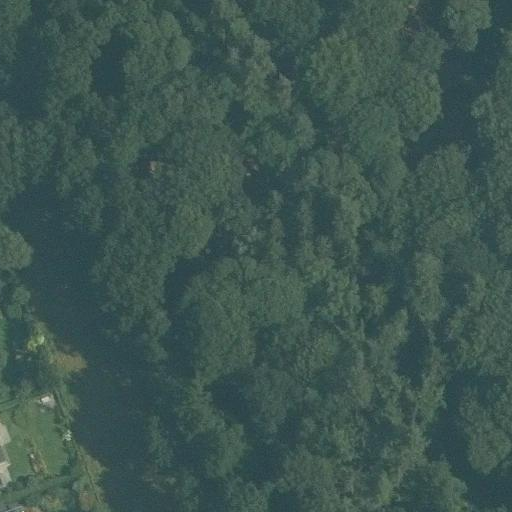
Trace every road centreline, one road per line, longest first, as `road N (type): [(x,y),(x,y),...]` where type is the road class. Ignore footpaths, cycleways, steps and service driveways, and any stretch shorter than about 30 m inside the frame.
road 1 (track): [(17,0),(212,511)]
road 2 (track): [(162,0),(203,79),(285,179),(418,297),(511,332)]
road 3 (track): [(418,297),(403,319),(424,511)]
road 4 (track): [(83,177),(129,166),(285,179)]
road 5 (track): [(113,168),(155,106),(178,38)]
